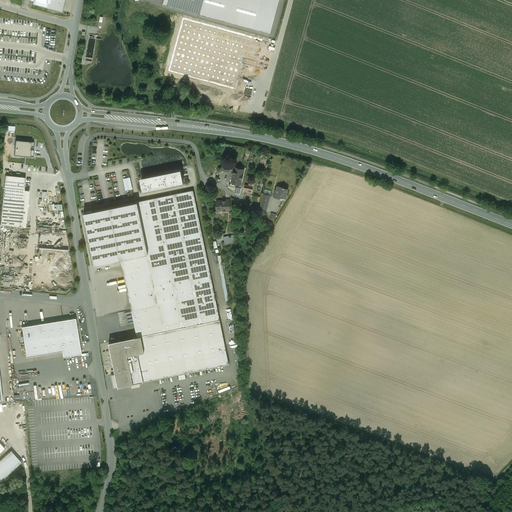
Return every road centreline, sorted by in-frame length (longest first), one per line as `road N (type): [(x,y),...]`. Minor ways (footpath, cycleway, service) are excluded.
road 1 (secondary): [(79,114),(290,144),(511,224)]
road 2 (residential): [(69,178),(84,175),(95,135),(181,141),(195,150),(202,177),(272,224)]
road 3 (residential): [(99,511),(112,451),(87,298)]
road 4 (residential): [(87,298),(69,178)]
